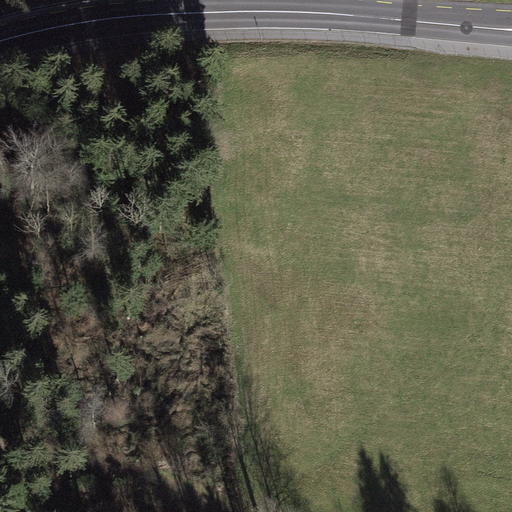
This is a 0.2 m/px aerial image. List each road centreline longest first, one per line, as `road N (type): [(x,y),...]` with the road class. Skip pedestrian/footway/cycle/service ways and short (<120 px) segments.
road 1 (primary): [(0,42),(100,19),(182,13),(511,26)]
road 2 (track): [(215,511),(113,466),(0,445)]
